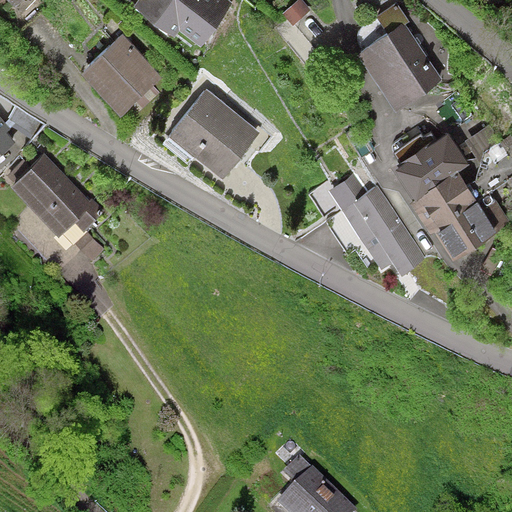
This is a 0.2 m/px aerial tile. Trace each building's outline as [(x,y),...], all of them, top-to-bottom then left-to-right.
[(136,0),(175,30),(180,24),(199,39),(229,0),(228,0),(136,0)] [(302,0),(295,0),(284,8),(293,21),(310,9),(302,0)] [(389,28),(356,49),(394,107),(442,76),(411,28),(419,23),(404,0),(400,0),(379,14),(389,28)] [(163,73),(124,29),(83,65),(122,109),(163,73)] [(260,128),(206,85),(171,129),(224,172),(260,128)] [(40,120),(17,106),(7,122),(30,137),(40,120)] [(0,149),(14,139),(6,129),(7,122),(0,113),(0,149)] [(395,171),(415,200),(458,173),(469,165),(448,134),(429,147),(422,135),(395,153),(403,165),(395,171)] [(44,149),(11,179),(59,230),(75,215),(84,225),(103,208),(92,195),(89,197),(44,149)] [(498,234),(458,173),(415,200),(410,204),(430,235),(435,232),(454,262),(498,234)] [(376,185),(342,207),(383,268),(396,258),(404,269),(424,256),(376,185)] [(357,511),(360,510),(301,454),(283,473),(296,485),(278,504),(286,511),(357,511)]
